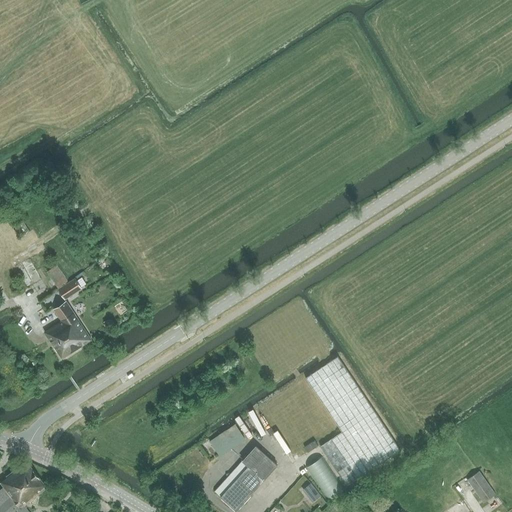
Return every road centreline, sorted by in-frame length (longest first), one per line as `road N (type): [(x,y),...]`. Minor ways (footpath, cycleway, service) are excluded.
road 1 (tertiary): [(29,447),(46,420),(511,120)]
road 2 (tertiary): [(146,511),(29,447)]
